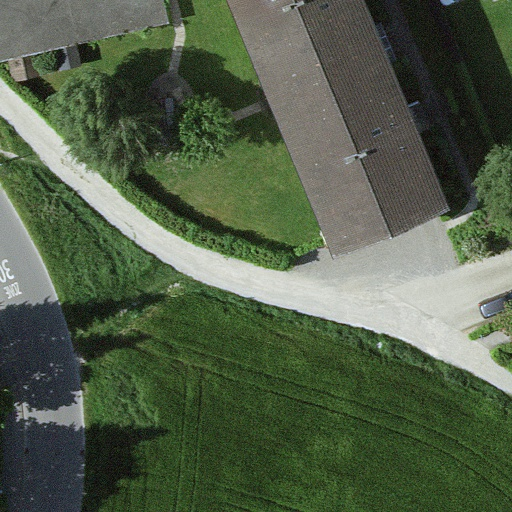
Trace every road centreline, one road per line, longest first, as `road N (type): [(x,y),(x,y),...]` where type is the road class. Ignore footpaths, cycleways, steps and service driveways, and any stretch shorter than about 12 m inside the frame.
road 1 (residential): [(0,93),(104,197),(187,254),(306,300),(401,314),(511,273)]
road 2 (residential): [(0,244),(38,330),(55,408),(49,511)]
